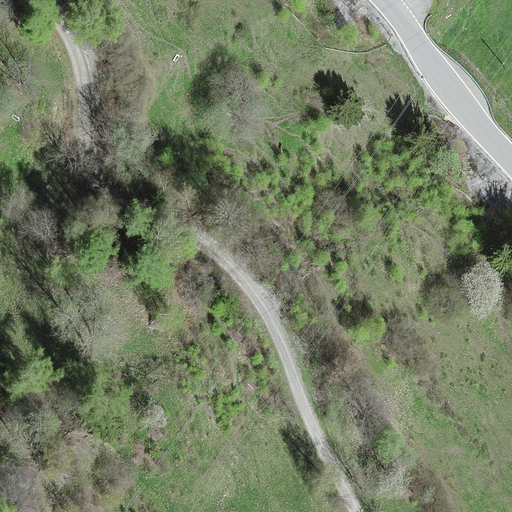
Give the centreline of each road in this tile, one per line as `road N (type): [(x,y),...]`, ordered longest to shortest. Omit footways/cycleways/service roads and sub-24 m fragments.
road 1 (unclassified): [(351,511),(254,303),(120,144),(81,87),(43,0)]
road 2 (tertiary): [(511,160),(386,0)]
